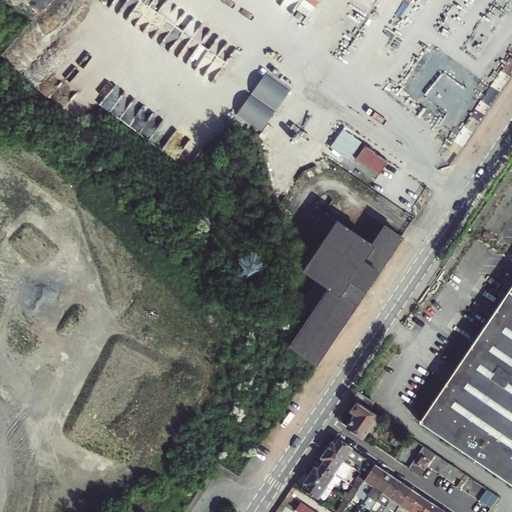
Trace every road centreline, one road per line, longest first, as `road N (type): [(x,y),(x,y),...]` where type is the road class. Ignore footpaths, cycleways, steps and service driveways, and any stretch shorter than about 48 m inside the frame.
road 1 (tertiary): [(511,132),(321,413)]
road 2 (unknown): [(469,194),(420,162),(379,105),(285,44)]
road 3 (residential): [(321,413),(465,511)]
